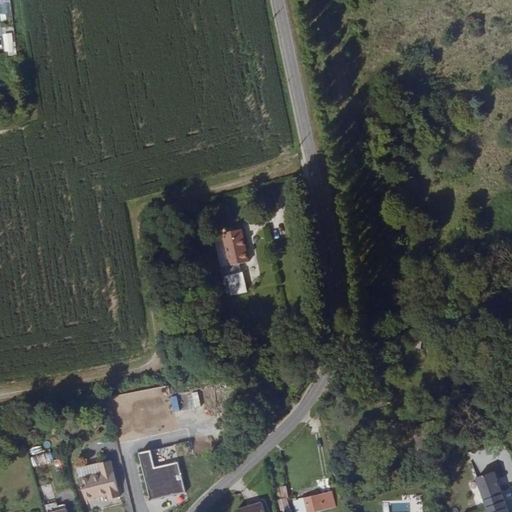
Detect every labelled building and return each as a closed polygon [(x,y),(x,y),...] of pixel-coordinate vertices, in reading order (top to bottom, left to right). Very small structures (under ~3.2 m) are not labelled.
[(12,32),(2,34),(6,56),(16,54),(12,32)] [(230,265),(231,265),(240,263),(248,261),(241,228),(223,233),(223,235),(229,260),(230,265)] [(221,262),(229,260),(223,235),(215,236),(221,262)] [(231,265),(233,274),(236,273),(241,272),(240,263),(231,265)] [(236,273),(233,274),(228,275),(232,294),(246,291),(244,281),(238,282),(236,273)] [(201,363),(208,362),(205,350),(199,352),(201,363)] [(207,387),(209,401),(216,400),(215,386),(207,387)] [(383,393),(364,400),(367,408),(386,402),(383,393)] [(208,427),(207,435),(219,436),(219,428),(208,427)] [(427,430),(409,431),(413,451),(421,451),(421,456),(426,456),(426,459),(421,459),(421,462),(417,462),(417,466),(428,466),(427,430)] [(408,451),(408,431),(406,431),(406,457),(414,456),(413,451),(408,451)] [(152,452),(141,454),(152,501),(185,493),(179,463),(156,468),(152,452)] [(101,468),(103,478),(82,483),(87,505),(109,499),(110,504),(121,501),(112,465),(101,468)] [(475,475),(485,511),(508,511),(496,469),(475,475)] [(289,497),(287,487),(280,489),(282,498),(279,499),(281,507),(283,507),(284,510),(289,509),(286,497),(289,497)] [(290,502),(292,511),(291,511),(305,511),(335,506),(332,491),(300,497),(300,500),(290,502)] [(235,505),(236,511),(264,511),(262,499),(235,505)]
